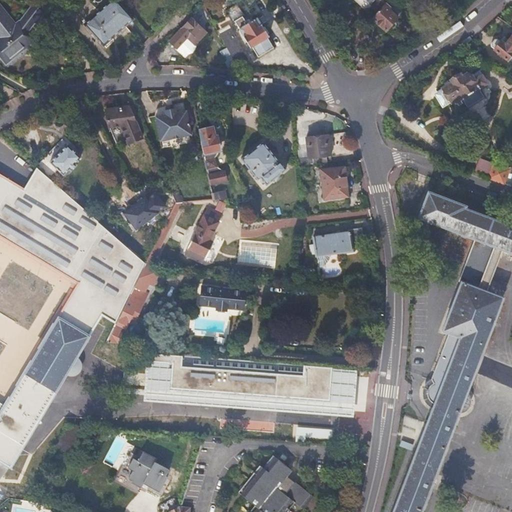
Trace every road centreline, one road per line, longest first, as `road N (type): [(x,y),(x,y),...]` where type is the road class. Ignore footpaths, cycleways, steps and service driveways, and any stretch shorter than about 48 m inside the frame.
road 1 (tertiary): [(369,511),(386,436),(399,293),(372,157)]
road 2 (tertiary): [(372,157),(391,299),(361,511)]
road 3 (residential): [(0,120),(64,91),(123,79),(348,91)]
road 4 (unknown): [(383,369),(269,355),(257,341),(258,290),(179,283)]
road 5 (tertiary): [(348,91),(398,70),(494,0)]
